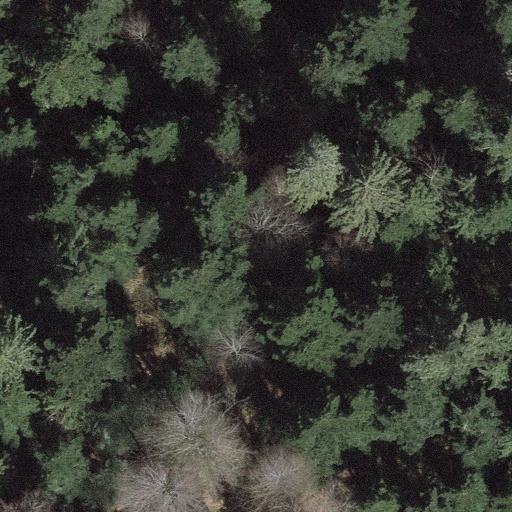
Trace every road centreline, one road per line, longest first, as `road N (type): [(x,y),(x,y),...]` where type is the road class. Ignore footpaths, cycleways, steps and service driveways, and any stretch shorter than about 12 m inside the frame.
road 1 (track): [(276,511),(126,456),(33,443),(0,448)]
road 2 (track): [(390,0),(511,78)]
